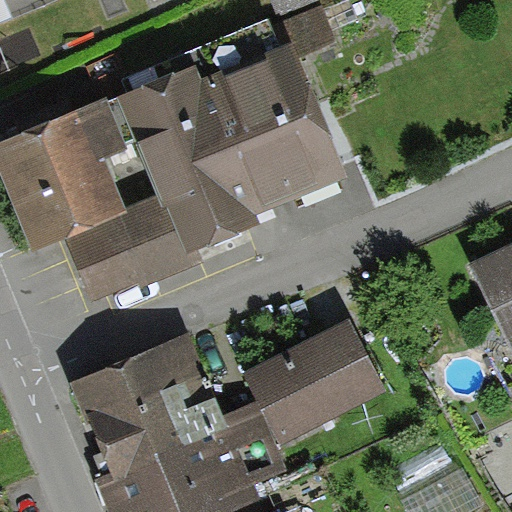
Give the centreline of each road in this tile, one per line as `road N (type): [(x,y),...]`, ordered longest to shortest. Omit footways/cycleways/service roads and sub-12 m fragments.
road 1 (residential): [(511,169),(25,381)]
road 2 (residential): [(79,511),(25,381)]
